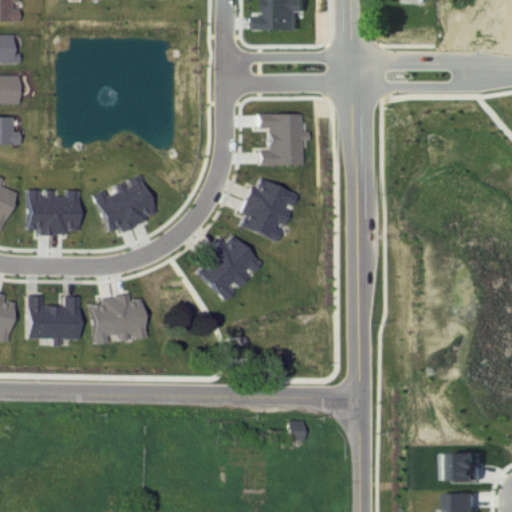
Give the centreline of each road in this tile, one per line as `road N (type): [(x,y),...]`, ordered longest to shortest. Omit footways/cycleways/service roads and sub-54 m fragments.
road 1 (residential): [(354,511),(352,0)]
road 2 (residential): [(0,263),(131,262),(179,234),(219,171),(226,73)]
road 3 (residential): [(354,404),(0,396)]
road 4 (residential): [(354,87),(511,81),(494,64),(353,60)]
road 5 (residential): [(353,60),(245,59),(226,73)]
road 6 (residential): [(226,73),(250,85),(354,87)]
